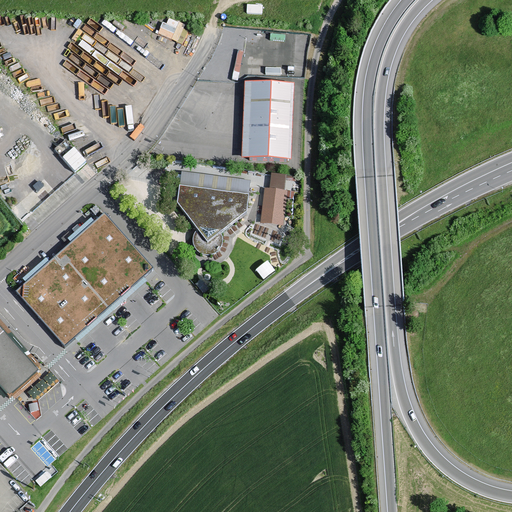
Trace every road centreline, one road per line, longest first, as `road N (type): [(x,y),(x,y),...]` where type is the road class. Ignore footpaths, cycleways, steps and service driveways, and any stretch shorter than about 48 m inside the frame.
road 1 (track): [(337,0),(314,62),(301,255),(148,387),(40,511)]
road 2 (primary): [(511,166),(438,201),(287,300),(168,401),(69,511)]
road 3 (motorway): [(511,496),(446,467),(422,441),(399,384),(379,113),(395,41),(425,0)]
road 4 (motorway): [(407,0),(376,52),(366,118),(392,511)]
road 5 (unclassified): [(0,270),(130,156),(207,41)]
road 6 (unknown): [(5,28),(130,156),(188,251)]
